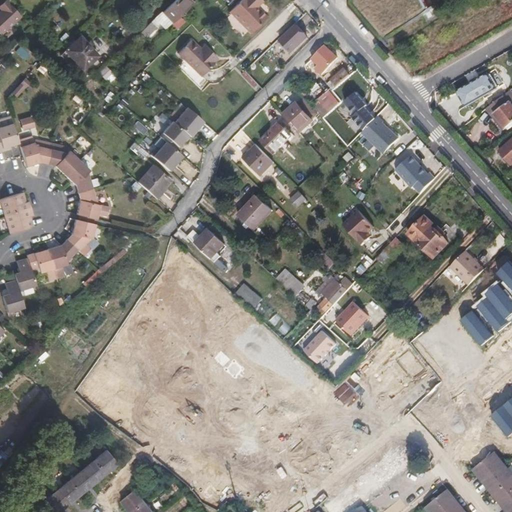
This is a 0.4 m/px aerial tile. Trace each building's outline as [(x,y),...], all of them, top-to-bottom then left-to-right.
[(172,23),(193,3),(189,0),(174,0),(161,12),(167,17),(172,23)] [(251,32),(267,16),(257,7),(254,3),(256,0),(240,0),(230,10),(251,32)] [(0,29),(17,14),(5,1),(0,5),(0,29)] [(156,27),(167,17),(161,12),(151,22),(156,27)] [(146,37),(156,27),(151,22),(141,32),(146,37)] [(292,53),(308,38),(296,25),(280,40),(292,53)] [(97,56),(80,36),(60,55),(70,66),(75,62),(82,70),(97,56)] [(218,59),(208,48),(204,52),(202,50),(193,40),(179,53),(201,77),(215,64),(214,63),(218,59)] [(325,45),(312,59),(318,65),(315,68),(321,74),(331,64),(326,58),(332,51),(325,45)] [(331,92),(350,74),(345,68),(331,80),(333,83),(328,88),(330,91),(331,92)] [(467,106),(498,88),(499,84),(492,72),(488,72),(458,90),(467,106)] [(340,103),(331,92),(330,91),(322,98),(332,110),(340,103)] [(511,124),(511,104),(510,102),(511,100),(511,92),(510,91),(484,111),(490,117),(494,113),(506,128),(511,124)] [(357,92),(345,102),(356,115),(368,105),(357,92)] [(296,102),(283,115),(300,134),(314,121),(296,102)] [(203,121),(187,107),(174,122),(189,135),(190,136),(203,121)] [(366,107),(354,117),(365,130),(376,119),(366,107)] [(506,128),(494,113),(490,117),(502,132),(506,128)] [(19,142),(11,116),(1,119),(0,119),(0,151),(11,148),(11,144),(19,142)] [(384,154),(399,138),(377,117),(376,119),(365,130),(363,133),(384,154)] [(179,147),(189,135),(174,122),(172,121),(162,133),(179,147)] [(275,154),(292,137),(279,124),(262,141),(275,154)] [(511,140),(500,152),(511,164),(511,163),(511,140)] [(48,162),(51,148),(35,144),(34,141),(20,145),(22,154),(26,165),(40,161),(48,162)] [(169,171),(181,156),(165,142),(158,151),(155,149),(150,155),(169,171)] [(274,163),(256,145),(243,158),(261,176),(274,163)] [(80,160),(69,150),(68,152),(51,148),(48,162),(52,163),(65,175),(80,160)] [(414,153),(397,169),(413,186),(415,185),(421,191),(436,178),(414,153)] [(94,187),(89,172),(91,171),(80,160),(65,175),(77,183),(79,191),(94,187)] [(171,181),(153,165),(138,182),(142,186),(156,198),(171,181)] [(137,190),(142,186),(138,182),(135,180),(131,185),(137,190)] [(98,204),(94,187),(79,191),(81,199),(77,214),(79,214),(95,218),(97,219),(101,205),(98,204)] [(25,201),(22,191),(1,197),(6,214),(31,207),(29,200),(25,201)] [(297,208),(306,199),(299,192),(290,200),(297,208)] [(273,211),(256,195),(252,200),(268,216),(273,211)] [(268,216),(252,200),(238,216),(255,231),(268,216)] [(33,225),(30,215),(34,214),(31,207),(6,214),(12,231),(33,225)] [(369,231),(375,225),(359,209),(344,224),(363,243),(370,237),(367,233),(369,231)] [(95,221),(95,218),(79,214),(78,217),(78,219),(94,223),(95,221)] [(448,243),(431,226),(433,224),(425,217),(408,235),(434,259),(448,243)] [(93,239),(96,224),(94,223),(78,219),(76,219),(72,232),(67,237),(84,253),(95,241),(93,239)] [(225,245),(208,230),(201,238),(194,231),(189,237),(212,259),(225,245)] [(84,253),(67,237),(62,243),(48,247),(54,267),(69,263),(72,266),(84,253)] [(390,257),(403,244),(396,238),(384,251),(390,257)] [(54,267),(48,247),(27,254),(28,256),(31,268),(38,265),(40,272),(54,267)] [(487,272),(465,251),(450,267),(471,288),(487,272)] [(20,270),(14,272),(16,278),(19,288),(36,283),(31,268),(28,256),(17,260),(20,270)] [(511,262),(511,261),(500,271),(507,280),(502,282),(489,294),(491,297),(481,306),(461,319),(482,346),(494,333),(487,324),(490,322),(499,330),(510,322),(508,319),(511,315),(511,262)] [(306,285),(286,267),(276,278),(296,296),(306,285)] [(321,305),(327,311),(353,282),(347,276),(341,283),(335,278),(322,291),(328,297),(321,305)] [(24,305),(19,288),(16,278),(5,281),(9,292),(1,294),(6,310),(24,305)] [(238,294),(254,301),(258,292),(242,285),(238,294)] [(352,336),(369,316),(354,303),(337,322),(352,336)] [(165,361),(203,333),(184,308),(144,338),(157,355),(145,364),(155,378),(117,407),(135,431),(175,402),(165,387),(178,377),(165,361)] [(312,407),(242,317),(218,336),(288,426),(312,407)] [(319,362),(336,345),(322,332),(305,349),(319,362)] [(314,430),(332,455),(384,415),(365,391),(314,430)] [(511,399),(493,415),(510,435),(511,434),(511,399)] [(212,421),(198,435),(233,473),(248,459),(212,421)] [(253,455),(283,494),(299,481),(269,443),(253,455)] [(331,511),(346,511),(411,460),(398,444),(324,504),(331,511)] [(54,511),(58,511),(117,464),(106,450),(44,500),(54,511)] [(511,511),(511,472),(496,452),(474,470),(507,511),(511,511)] [(466,511),(449,490),(427,508),(429,511),(466,511)] [(153,511),(136,491),(122,502),(130,511),(153,511)] [(236,511),(242,511),(248,503),(237,497),(230,508),(236,511)]
